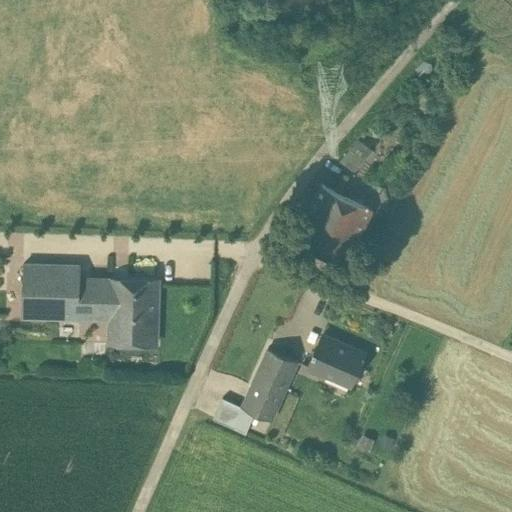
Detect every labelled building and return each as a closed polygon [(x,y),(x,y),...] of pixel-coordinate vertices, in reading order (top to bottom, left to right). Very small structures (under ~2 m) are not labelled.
[(357,140),(339,158),(351,170),(369,152),(357,140)] [(373,208),(319,185),(293,245),(346,268),(373,208)] [(82,262),(24,261),(23,317),(108,319),(107,345),(162,346),(163,275),(82,274),(82,262)] [(368,352),(322,334),(308,370),(353,388),(368,352)] [(266,347),(240,405),(273,420),(300,362),(266,347)] [(223,399),(213,419),(241,432),(251,412),(223,399)]
